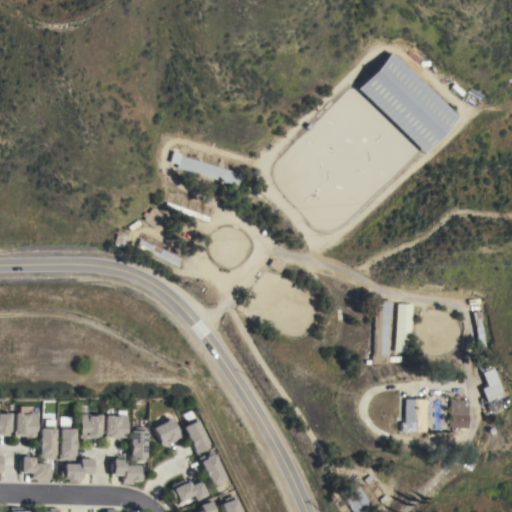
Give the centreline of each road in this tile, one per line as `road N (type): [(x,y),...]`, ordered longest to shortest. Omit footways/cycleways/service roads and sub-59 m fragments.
road 1 (secondary): [(306,511),(238,383),(177,303),(105,268),(0,267)]
road 2 (residential): [(0,492),(119,495),(151,511)]
